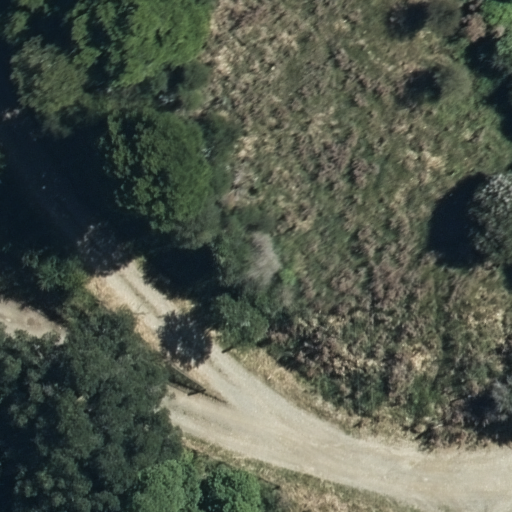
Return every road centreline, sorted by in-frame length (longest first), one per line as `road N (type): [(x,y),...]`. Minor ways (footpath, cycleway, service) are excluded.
road 1 (track): [(511,466),(337,465),(134,270),(0,87)]
road 2 (track): [(0,355),(134,270)]
